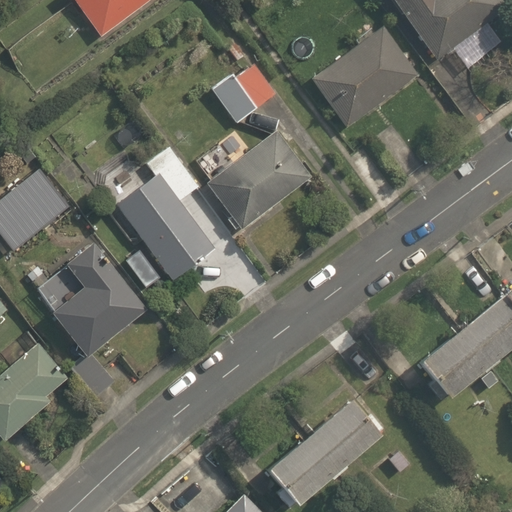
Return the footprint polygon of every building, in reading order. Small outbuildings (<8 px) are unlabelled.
[(70,0),(99,38),(149,0),(70,0)] [(387,0),(434,62),(504,9),(498,0),(387,0)] [(378,26),(310,80),(348,129),(417,75),(378,26)] [(209,90),(235,124),(274,92),(252,64),(233,79),(229,74),(209,90)] [(204,183),(239,230),(308,179),(273,132),(204,183)] [(65,160),(46,137),(30,150),(48,173),(65,160)] [(114,204),(169,280),(214,248),(178,200),(197,186),(167,146),(144,163),(152,174),(113,203),(114,204)] [(49,314),(84,357),(143,310),(90,243),(63,265),(81,288),(49,314)] [(511,281),(413,361),(443,398),(511,342),(511,281)] [(0,372),(0,438),(2,441),(48,401),(44,396),(66,377),(35,342),(0,372)] [(67,367),(93,397),(111,381),(88,354),(84,357),(82,354),(67,367)] [(422,384),(400,400),(469,496),(491,480),(422,384)] [(346,399),(263,470),(279,489),(273,494),(283,505),(290,500),(294,505),(375,436),(371,433),(378,427),(365,413),(361,416),(346,399)] [(398,472),(408,464),(397,451),(387,459),(398,472)] [(261,511),(241,491),(220,511),(261,511)]
